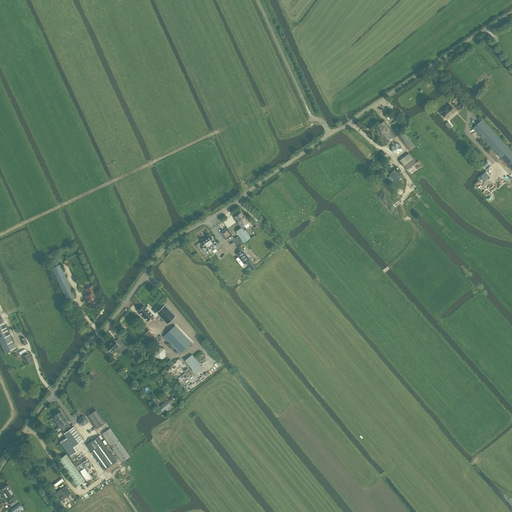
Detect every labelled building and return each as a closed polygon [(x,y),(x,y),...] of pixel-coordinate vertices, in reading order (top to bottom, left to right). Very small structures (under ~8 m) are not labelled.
[(441,113),(447,120),(456,112),(450,105),(441,113)] [(511,151),(482,119),(473,128),(511,170),(511,151)] [(374,127),(378,132),(377,133),(387,144),(390,141),(393,145),(391,146),(392,152),(397,154),(401,151),(401,145),(396,142),(395,143),(392,140),(396,137),(387,126),(388,125),(384,120),(374,127)] [(410,151),(415,147),(403,131),(397,136),(410,151)] [(377,168),(388,157),(383,151),(371,162),(377,168)] [(407,169),(416,163),(409,153),(400,160),(407,169)] [(484,169),(490,164),(487,160),(481,166),(484,169)] [(402,175),(395,168),(389,174),(396,181),(402,175)] [(241,212),(235,217),(241,227),(242,227),(243,226),(245,230),(247,229),(244,225),(248,222),(246,219),(247,219),(245,216),(244,216),(241,212)] [(242,227),(236,231),(242,240),(249,235),(245,230),(243,226),(242,227)] [(228,228),(221,233),(226,240),(232,235),(228,228)] [(209,253),(218,247),(216,244),(217,244),(211,236),(201,243),(204,247),(202,248),(204,251),(206,250),(207,250),(209,253)] [(256,267),(242,249),(237,254),(244,264),(246,263),(250,267),(245,271),(247,274),(256,267)] [(75,297),(59,264),(58,265),(55,259),(50,261),(52,268),(67,301),(75,297)] [(94,291),(92,286),(86,288),(89,294),(85,296),(87,300),(88,300),(91,306),(98,303),(93,292),(94,291)] [(157,307),(154,310),(155,310),(156,312),(155,313),(157,316),(159,314),(167,324),(175,316),(165,305),(161,309),(160,307),(159,307),(158,307),(157,307)] [(145,306),(139,312),(142,315),(142,316),(144,318),(144,317),(148,321),(150,319),(152,321),(157,316),(155,313),(148,306),(147,308),(145,306)] [(0,342),(5,354),(16,349),(2,318),(0,318),(0,342)] [(192,343),(175,325),(163,337),(180,354),(192,343)] [(116,341),(114,339),(106,346),(113,353),(116,350),(119,354),(127,347),(119,338),(116,341)] [(165,348),(159,346),(154,350),(155,356),(161,359),(166,355),(165,348)] [(17,349),(13,351),(15,357),(22,354),(27,364),(33,362),(27,351),(26,351),(26,350),(24,349),(19,352),(17,349)] [(186,360),(195,372),(196,372),(201,368),(192,356),(186,360)] [(167,400),(164,402),(159,407),(164,414),(177,404),(172,397),(167,401),(167,400)] [(53,416),(52,417),(59,427),(61,426),(64,430),(70,426),(67,422),(68,421),(61,411),(59,412),(59,410),(52,415),(53,416)] [(96,410),(88,415),(96,429),(105,423),(96,410)] [(67,438),(60,443),(70,456),(76,451),(73,447),(83,440),(73,426),(64,433),(64,434),(67,438)] [(130,457),(110,428),(102,434),(122,462),(126,460),(130,457)] [(98,436),(86,445),(105,470),(116,461),(98,436)] [(76,487),(85,480),(66,454),(57,461),(76,487)] [(13,497),(15,496),(8,485),(0,490),(7,501),(9,500),(10,502),(8,502),(11,506),(17,502),(15,498),(14,499),(13,497)] [(22,507),(20,503),(10,510),(11,511),(20,511),(21,511),(19,509),(22,507)]
